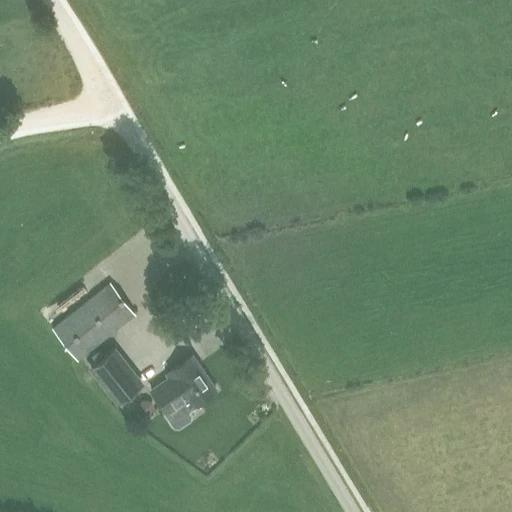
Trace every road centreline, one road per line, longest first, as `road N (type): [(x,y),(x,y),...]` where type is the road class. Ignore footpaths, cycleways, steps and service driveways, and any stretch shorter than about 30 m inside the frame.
road 1 (unclassified): [(353,511),(111,106)]
road 2 (unknown): [(190,240),(147,296),(146,318),(164,364)]
road 3 (track): [(0,132),(123,100)]
road 4 (track): [(111,106),(48,0)]
